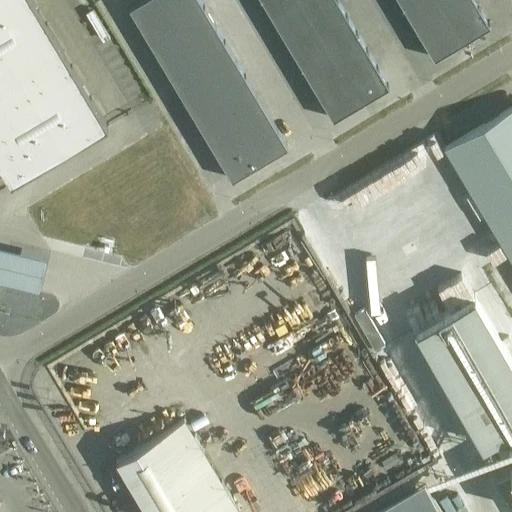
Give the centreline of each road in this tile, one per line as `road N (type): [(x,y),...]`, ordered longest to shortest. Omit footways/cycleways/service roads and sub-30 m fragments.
road 1 (unclassified): [(0,367),(511,51)]
road 2 (unknown): [(113,15),(230,223)]
road 3 (unknown): [(227,0),(321,167)]
road 4 (unclassified): [(0,388),(72,511)]
road 5 (unknown): [(365,0),(429,102)]
